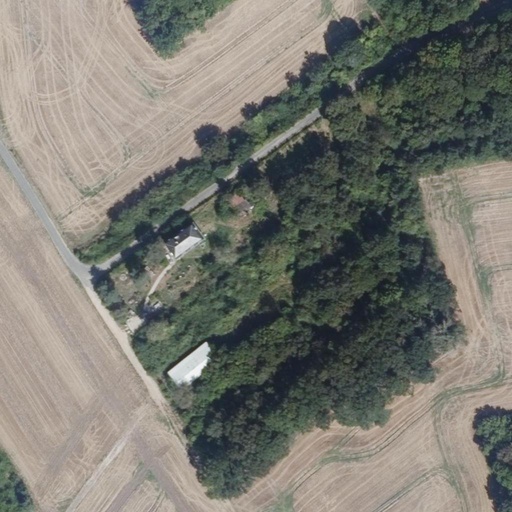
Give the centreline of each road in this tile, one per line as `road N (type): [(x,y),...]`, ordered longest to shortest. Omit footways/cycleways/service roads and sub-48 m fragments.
road 1 (unclassified): [(0,146),(69,259),(84,271),(102,269),(374,74),(511,10)]
road 2 (track): [(84,271),(149,394),(228,511)]
